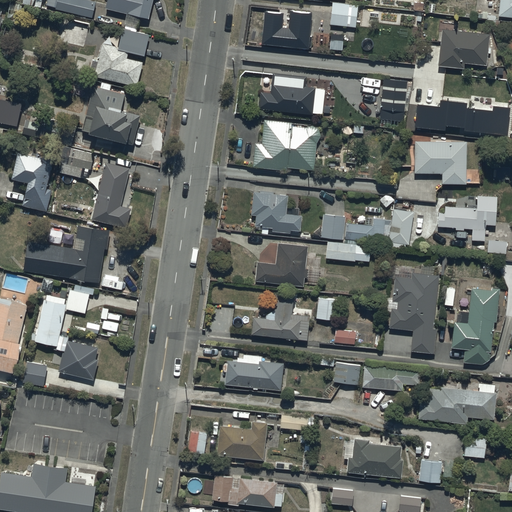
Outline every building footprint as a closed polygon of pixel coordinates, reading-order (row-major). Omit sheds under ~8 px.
[(96,0),(47,0),(47,3),(56,5),(56,7),(92,16),(96,0)] [(123,26),(119,45),(102,41),(94,74),(137,84),(143,60),(127,56),(129,49),(145,53),(150,32),(137,29),(140,14),(148,16),(152,0),(107,0),(106,6),(127,12),(123,23),(125,24),(124,26),(123,26)] [(333,0),(330,23),(355,26),(359,4),(333,0)] [(511,0),(500,0),(499,14),(511,15),(511,0)] [(308,48),(312,13),(291,11),(289,28),(282,28),(284,13),(266,11),(263,44),(308,48)] [(492,46),(489,46),(491,33),(442,27),(439,63),(464,66),(464,61),(487,63),(489,52),(491,52),(492,46)] [(260,89),(258,107),(313,113),(316,85),(306,84),(307,74),(273,70),(271,90),(260,89)] [(351,73),(349,94),(370,96),(372,75),(351,73)] [(407,81),(384,79),(380,120),(403,122),(407,81)] [(94,84),(82,130),(133,144),(141,116),(121,110),(126,93),(94,84)] [(22,104),(0,99),(0,123),(17,127),(22,104)] [(507,136),(510,108),(493,106),(493,111),(467,108),(468,103),(440,100),(439,105),(416,103),(414,128),(447,132),(447,126),(464,128),(464,132),(507,136)] [(42,123),(25,118),(21,133),(70,147),(76,124),(44,115),(42,123)] [(257,141),(255,165),(288,169),(288,166),(314,169),(317,141),(321,133),(319,126),(313,123),(307,125),(293,123),(293,120),(265,117),(263,141),(257,141)] [(467,140),(414,139),(414,171),(442,171),(442,182),(467,182),(467,140)] [(59,160),(56,170),(80,176),(83,167),(90,169),(94,153),(75,147),(71,163),(59,160)] [(41,153),(19,148),(12,174),(28,178),(22,204),(47,210),(52,188),(47,187),(55,153),(42,150),(41,153)] [(130,166),(106,161),(92,217),(126,225),(131,206),(121,204),(130,166)] [(286,212),(287,205),(288,193),(254,190),(253,196),(252,196),(251,206),(252,206),(252,213),(257,213),(256,224),(272,225),(272,230),(291,232),(291,231),(299,232),(299,229),(300,230),(302,213),(298,213),(286,212)] [(498,194),(478,193),(477,205),(447,204),(447,210),(438,210),(437,225),(456,226),(456,228),(464,228),(464,227),(471,227),(471,238),(486,239),(485,223),(497,223),(498,194)] [(389,240),(409,243),(414,210),(394,207),(389,240)] [(324,213),(321,235),(343,238),(346,215),(324,213)] [(391,219),(385,219),(386,217),(374,216),(373,224),(347,221),(345,236),(346,236),(345,241),(361,243),(362,239),(383,241),(383,236),(389,237),(391,219)] [(29,238),(24,267),(100,280),(105,247),(107,247),(110,227),(78,221),(74,245),(29,238)] [(507,239),(489,238),(488,251),(506,252),(507,239)] [(370,245),(328,240),(326,256),(355,260),(356,258),(369,260),(370,245)] [(257,260),(255,279),(304,284),(304,276),(308,277),(309,267),(306,267),(309,244),(279,241),(276,262),(257,260)] [(434,327),(439,273),(411,271),(410,277),(395,276),(393,300),(397,300),(396,307),(392,307),(390,327),(414,329),(412,349),(435,352),(437,328),(434,327)] [(500,288),(472,286),(469,320),(455,319),(452,345),(465,347),(464,361),(483,362),(491,356),(495,319),(497,319),(500,288)] [(58,344),(67,302),(65,302),(66,296),(47,292),(46,298),(44,297),(37,332),(32,332),(31,339),(58,344)] [(254,315),(252,332),(308,338),(311,314),(293,312),(295,294),(277,292),(275,308),(267,313),(267,317),(254,315)] [(0,365),(14,369),(22,341),(19,340),(29,304),(0,296),(0,365)] [(318,296),(316,317),(337,319),(340,299),(318,296)] [(124,314),(103,310),(102,319),(104,320),(102,328),(117,330),(118,322),(122,323),(124,314)] [(356,330),(335,328),(334,339),(355,341),(356,330)] [(102,348),(68,340),(60,371),(94,379),(102,348)] [(238,355),(238,359),(228,358),(225,381),(254,385),(253,387),(258,388),(258,385),(281,388),(284,361),(263,358),(263,355),(244,352),(244,356),(238,355)] [(337,359),(334,380),(358,383),(361,363),(337,359)] [(28,360),(23,380),(44,385),(49,364),(28,360)] [(363,384),(404,388),(404,382),(420,383),(421,368),(365,363),(363,384)] [(480,381),(479,388),(441,384),(441,387),(429,386),(427,399),(420,398),(418,415),(467,421),(468,414),(495,418),(497,391),(495,390),(496,383),(480,381)] [(308,414),(282,412),(281,426),(307,428),(308,414)] [(252,426),(220,423),(217,453),(265,458),(269,420),(252,419),(252,426)] [(483,434),(484,431),(467,429),(465,454),(485,456),(488,434),(483,434)] [(349,454),(347,469),(402,476),(404,457),(402,457),(403,444),(373,440),(373,437),(355,435),(353,454),(349,454)] [(455,458),(445,457),(443,475),(454,475),(455,458)] [(442,460),(421,458),(419,479),(440,481),(442,460)] [(33,474),(1,469),(0,473),(0,507),(29,511),(92,511),(98,483),(69,479),(71,466),(35,461),(33,474)] [(277,480),(215,473),(212,498),(229,499),(228,502),(239,503),(239,501),(275,505),(275,504),(282,504),(283,492),(276,491),(277,480)] [(354,488),(333,486),(331,502),(353,504),(354,488)] [(419,511),(421,498),(401,496),(399,511),(400,511),(419,511)]
